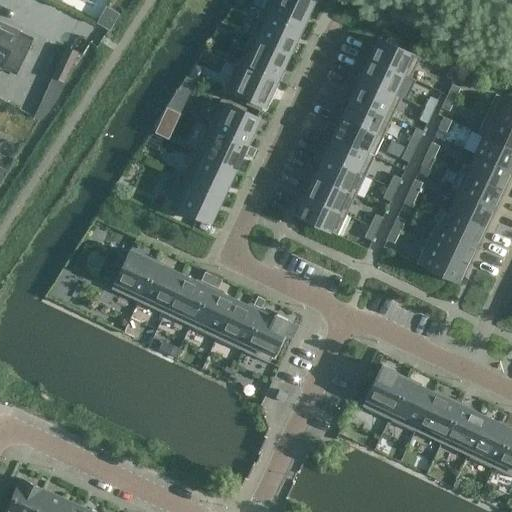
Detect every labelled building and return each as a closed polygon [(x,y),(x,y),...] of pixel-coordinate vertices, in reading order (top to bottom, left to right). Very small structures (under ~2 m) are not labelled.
[(313,0),(311,0),(266,0),(262,10),(300,27),(313,0)] [(288,53),(300,27),(262,10),(250,36),(288,53)] [(0,59),(13,34),(0,27),(0,59)] [(276,79),(288,53),(250,36),(238,62),(276,79)] [(379,38),(369,59),(410,77),(419,57),(379,38)] [(77,54),(74,52),(56,43),(50,54),(61,60),(53,75),(64,81),(77,54)] [(410,77),(369,59),(360,78),(401,97),(401,96),(393,93),(401,75),(409,78),(410,77)] [(263,106),(276,79),(238,62),(225,89),(263,106)] [(458,68),(451,65),(445,76),(453,80),(458,68)] [(392,117),(401,97),(360,78),(351,98),(392,117)] [(451,85),(446,96),(454,100),(459,88),(451,85)] [(511,126),(511,101),(495,94),(485,114),(511,126)] [(448,111),(454,100),(446,96),(441,107),(448,111)] [(171,97),(166,107),(180,113),(185,103),(171,97)] [(429,97),(424,108),(432,112),(437,100),(429,97)] [(382,136),(392,117),(351,98),(342,117),(382,136)] [(41,99),(32,117),(39,120),(51,104),(41,99)] [(220,100),(208,126),(246,144),(258,117),(220,100)] [(166,107),(162,117),(175,124),(180,113),(166,107)] [(426,123),(432,112),(424,108),(419,119),(426,123)] [(511,149),(511,126),(485,114),(477,133),(511,149)] [(373,156),(382,136),(342,117),(333,137),(373,156)] [(437,128),(445,132),(450,121),(443,117),(437,128)] [(233,170),(246,144),(208,126),(195,152),(233,170)] [(510,171),(511,167),(511,149),(477,133),(476,134),(483,137),(475,154),(510,171)] [(411,136),(406,147),(413,151),(419,139),(411,136)] [(364,175),(373,156),(333,137),(324,156),(364,175)] [(431,143),(426,154),(433,157),(439,146),(431,143)] [(408,162),(413,151),(406,147),(400,159),(408,162)] [(221,196),(233,170),(195,152),(183,179),(221,196)] [(428,169),(433,157),(426,154),(420,165),(428,169)] [(502,190),(510,171),(475,154),(466,173),(502,190)] [(364,175),(324,156),(314,176),(355,195),(364,175)] [(493,208),(502,190),(466,173),(457,191),(493,208)] [(393,175),(388,186),(395,190),(400,178),(393,175)] [(346,214),(355,195),(314,176),(305,196),(346,214)] [(221,196),(183,179),(171,205),(209,223),(221,196)] [(414,180),(408,191),(416,195),(421,183),(414,180)] [(390,201),(395,190),(388,186),(382,198),(390,201)] [(411,206),(416,195),(408,191),(403,202),(411,206)] [(485,226),(493,208),(457,191),(449,210),(485,226)] [(346,214),(305,196),(296,216),(300,218),(336,235),(346,214)] [(476,245),(485,226),(449,210),(440,227),(434,224),(434,225),(476,245)] [(375,214),(369,226),(377,229),(382,218),(375,214)] [(396,217),(391,228),(399,231),(404,220),(396,217)] [(467,264),(476,245),(434,225),(425,244),(467,264)] [(371,240),(377,229),(369,226),(364,237),(371,240)] [(393,243),(399,231),(391,228),(386,239),(393,243)] [(458,283),(467,264),(425,244),(416,263),(458,283)] [(137,301),(155,263),(128,251),(111,289),(137,301)] [(164,313),(181,275),(155,263),(137,301),(164,313)] [(190,326),(207,288),(181,275),(164,313),(190,326)] [(216,338),(233,300),(207,288),(190,326),(216,338)] [(242,350),(260,312),(233,300),(216,338),(242,350)] [(269,363),(288,321),(274,314),(272,318),(260,312),(242,350),(269,363)] [(173,345),(169,354),(175,357),(180,348),(173,345)] [(388,419),(406,380),(394,375),(395,371),(381,364),(362,406),(388,419)] [(415,431),(432,393),(406,380),(388,419),(415,431)] [(441,443),(458,405),(432,393),(415,431),(441,443)] [(467,455),(485,417),(458,405),(441,443),(467,455)] [(493,467),(511,429),(485,417),(467,455),(493,467)] [(511,476),(511,429),(493,467),(511,476)] [(32,511),(43,489),(20,479),(9,502),(6,500),(0,511),(32,511)] [(55,511),(62,498),(43,489),(32,511),(55,511)] [(78,511),(81,507),(62,498),(55,511),(78,511)]
